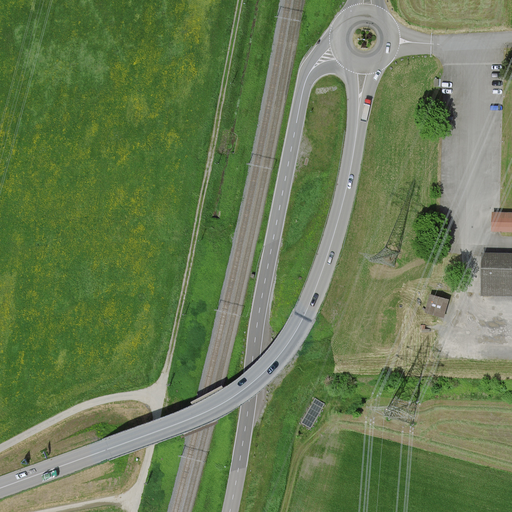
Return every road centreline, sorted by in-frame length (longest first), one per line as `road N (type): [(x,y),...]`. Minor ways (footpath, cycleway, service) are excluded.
road 1 (tertiary): [(0,487),(191,418),(244,390),(272,364),(308,308),(333,239),(358,113)]
road 2 (track): [(134,511),(239,0)]
road 3 (unclassified): [(305,82),(259,307),(230,511)]
road 4 (track): [(0,448),(107,399),(157,401)]
